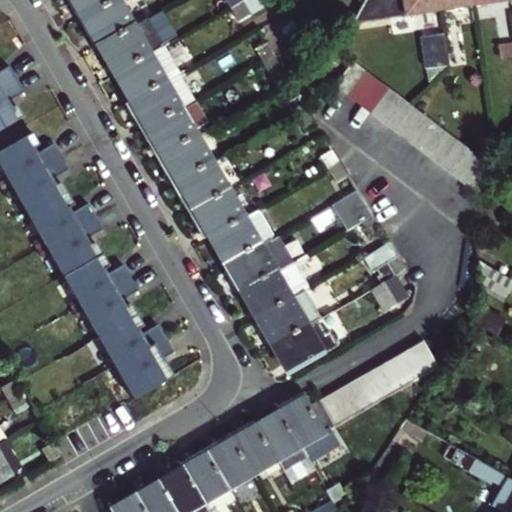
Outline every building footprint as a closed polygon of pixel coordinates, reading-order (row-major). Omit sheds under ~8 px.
[(75,0),(86,18),(118,0),(75,0)] [(118,0),(86,18),(103,46),(136,27),(120,0),(118,0)] [(227,0),(232,9),(243,2),(242,0),(227,0)] [(407,17),(442,12),(440,0),(366,0),(353,24),(407,17)] [(440,0),(442,12),(474,7),(472,0),(440,0)] [(243,2),(232,9),(240,21),(250,15),(243,2)] [(118,74),(152,55),(166,47),(149,19),(136,27),(103,46),(118,74)] [(511,57),(511,43),(501,46),(502,59),(511,57)] [(257,50),(265,64),(276,57),(268,44),(257,50)] [(134,100),(168,81),(181,73),(166,47),(152,55),(118,74),(134,100)] [(466,65),(463,52),(448,54),(450,67),(466,65)] [(450,67),(448,54),(433,56),(425,57),(426,70),(435,69),(450,67)] [(276,57),(265,64),(272,76),(283,70),(276,57)] [(350,95),(367,73),(353,63),(337,85),(350,95)] [(0,88),(18,78),(10,65),(0,71),(0,88)] [(362,103),(379,82),(367,73),(350,95),(362,103)] [(0,129),(24,116),(17,104),(11,107),(8,101),(26,92),(18,78),(0,88),(0,129)] [(134,100),(151,129),(184,110),(168,81),(134,100)] [(374,112),(390,91),(379,82),(362,103),(374,112)] [(386,122),(403,100),(390,91),(374,112),(386,122)] [(295,116),(308,109),(299,96),(288,103),(295,116)] [(398,131),(414,109),(410,106),(403,100),(386,122),(398,131)] [(308,109),(295,116),(304,129),(315,123),(308,109)] [(426,118),(414,109),(398,131),(409,140),(426,118)] [(166,155),(199,136),(184,110),(151,129),(166,155)] [(422,149),(439,127),(426,118),(409,140),(422,149)] [(451,136),(439,127),(422,149),(434,158),(451,136)] [(0,150),(0,167),(11,186),(63,156),(55,143),(38,153),(35,147),(40,144),(33,132),(0,150)] [(166,155),(181,182),(215,162),(199,136),(166,155)] [(445,167),(462,145),(451,136),(434,158),(445,167)] [(474,154),(462,145),(445,167),(458,176),(474,154)] [(321,157),(329,170),(340,164),(333,151),(321,157)] [(470,185),(486,163),(474,154),(458,176),(470,185)] [(11,186),(28,216),(68,193),(61,181),(56,184),(53,179),(70,169),(63,156),(11,186)] [(197,209),(231,190),(215,162),(181,182),(197,209)] [(482,195),(499,172),(486,163),(470,185),(482,195)] [(340,164),(329,170),(337,183),(349,177),(340,164)] [(489,199),(493,201),(509,180),(499,172),(482,195),(489,199)] [(7,181),(0,184),(0,186),(2,190),(10,186),(7,181)] [(197,209),(213,237),(247,218),(258,212),(259,211),(242,183),(231,190),(197,209)] [(10,186),(2,190),(6,196),(13,192),(10,186)] [(374,216),(356,189),(330,206),(339,221),(355,211),(362,223),(374,216)] [(28,216),(45,246),(96,216),(89,203),(72,213),(69,208),(74,205),(68,193),(28,216)] [(505,209),(493,205),(483,225),(496,230),(505,209)] [(213,237),(229,264),(262,245),(273,239),(258,212),(247,218),(213,237)] [(45,246),(63,276),(102,254),(95,241),(90,244),(86,239),(104,230),(96,216),(45,246)] [(374,216),(362,223),(370,235),(382,228),(374,216)] [(229,264),(244,291),(277,272),(291,264),(275,238),(273,239),(262,245),(229,264)] [(41,241),(34,245),(37,251),(44,246),(41,241)] [(390,242),(369,255),(379,270),(389,265),(396,276),(407,269),(390,242)] [(44,246),(37,251),(40,256),(47,252),(44,246)] [(63,276),(80,306),(131,278),(123,265),(106,274),(103,269),(109,266),(102,254),(63,276)] [(277,272),(244,291),(260,318),(293,299),(307,291),(309,289),(294,262),(291,264),(277,272)] [(505,301),(511,289),(511,281),(478,262),(484,290),(505,301)] [(396,276),(383,284),(396,306),(410,298),(405,289),(414,282),(407,269),(396,276)] [(80,306),(97,336),(136,315),(129,303),(124,306),(121,301),(138,291),(131,278),(80,306)] [(307,291),(293,299),(260,318),(276,345),(318,321),(323,318),(307,291)] [(76,301),(68,305),(71,311),(79,307),(76,301)] [(79,307),(71,311),(75,317),(82,312),(79,307)] [(331,331),(340,345),(354,338),(337,310),(323,318),(318,321),(327,334),(331,331)] [(503,320),(485,310),(477,324),(495,334),(503,320)] [(97,336),(115,367),(166,338),(158,325),(140,334),(137,329),(143,326),(136,315),(97,336)] [(318,321),(276,345),(292,373),(340,345),(331,331),(327,334),(318,321)] [(166,338),(115,367),(133,399),(173,376),(163,358),(173,352),(166,338)] [(414,351),(427,376),(441,368),(427,344),(414,351)] [(414,383),(427,376),(414,351),(401,359),(414,383)] [(388,366),(401,391),(414,383),(401,359),(388,366)] [(111,362),(103,366),(107,372),(114,368),(111,362)] [(388,398),(401,391),(388,366),(375,374),(388,398)] [(114,368),(107,372),(110,378),(117,373),(114,368)] [(375,405),(388,398),(375,374),(362,381),(375,405)] [(444,375),(436,389),(445,395),(453,380),(444,375)] [(466,388),(453,380),(445,395),(458,402),(466,388)] [(0,387),(8,400),(19,393),(12,381),(0,387)] [(362,413),(375,405),(362,381),(349,389),(362,413)] [(349,420),(362,413),(349,389),(336,396),(349,420)] [(27,406),(19,393),(8,400),(15,413),(27,406)] [(322,404),(336,428),(349,420),(336,396),(322,404)] [(302,448),(327,433),(336,428),(322,404),(320,401),(311,406),(308,400),(282,415),(302,448)] [(259,428),(279,461),(302,448),(282,415),(259,428)] [(419,439),(426,430),(408,419),(401,428),(419,439)] [(255,475),(279,461),(259,428),(236,442),(255,475)] [(0,440),(0,477),(7,474),(6,473),(20,465),(4,439),(0,440)] [(41,449),(49,463),(60,456),(53,442),(41,449)] [(255,475),(236,442),(211,456),(230,489),(255,475)] [(498,472),(450,445),(442,459),(490,486),(498,472)] [(279,461),(283,469),(307,457),(302,448),(279,461)] [(206,503),(230,489),(211,456),(187,470),(206,503)] [(210,511),(206,503),(187,470),(164,483),(180,511),(210,511)] [(230,489),(234,497),(260,484),(255,475),(230,489)] [(511,511),(511,480),(496,507),(504,511),(511,511)] [(148,511),(180,511),(164,483),(140,497),(148,511)] [(340,484),(327,492),(334,502),(346,495),(340,484)] [(320,510),(334,502),(327,492),(314,499),(320,510)] [(116,511),(148,511),(140,497),(115,511),(116,511)]
